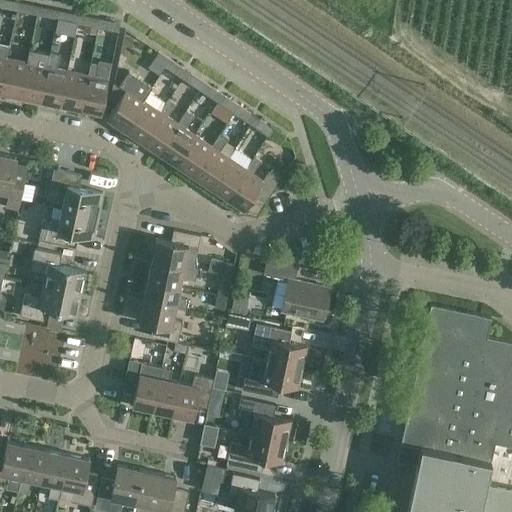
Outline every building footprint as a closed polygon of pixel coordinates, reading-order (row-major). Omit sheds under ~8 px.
[(3,0),(2,7),(16,10),(18,2),(10,0),(3,0)] [(18,2),(16,10),(31,13),(32,5),(18,2)] [(43,16),(57,19),(59,10),(44,7),(43,16)] [(73,13),(59,10),(57,19),(71,22),(73,13)] [(85,25),(97,27),(99,19),(85,16),(83,24),(85,25)] [(99,19),(97,27),(112,30),(114,22),(99,19)] [(85,25),(83,31),(96,34),(97,27),(85,25)] [(93,40),(89,55),(104,58),(107,43),(93,40)] [(26,62),(19,96),(39,100),(47,66),(34,64),(36,53),(28,52),(26,62)] [(67,70),(57,68),(60,55),(50,52),(47,66),(39,100),(60,105),(67,70)] [(153,59),(165,67),(170,60),(158,52),(153,59)] [(26,62),(6,58),(0,85),(0,91),(19,96),(26,62)] [(170,60),(165,67),(177,75),(182,68),(170,60)] [(88,75),(87,75),(80,109),(101,113),(108,79),(95,76),(98,65),(90,63),(88,75)] [(60,105),(80,109),(87,75),(67,70),(60,105)] [(106,117),(124,129),(149,91),(151,88),(127,72),(118,87),(124,91),(106,117)] [(187,82),(199,90),(204,82),(192,74),(187,82)] [(170,79),(165,87),(173,92),(178,85),(170,79)] [(204,82),(199,90),(211,98),(216,90),(204,82)] [(149,91),(124,129),(141,141),(166,102),(149,91)] [(221,104),(233,112),(238,105),(226,97),(221,104)] [(141,141),(158,152),(177,123),(166,117),(175,103),(168,99),(166,102),(141,141)] [(238,105),(233,112),(245,121),(250,113),(238,105)] [(177,123),(158,152),(175,163),(194,135),(185,129),(193,115),(185,110),(177,123)] [(255,127),(267,135),(272,128),(260,120),(255,127)] [(272,128),(267,135),(279,143),(284,136),(272,128)] [(192,175),(209,186),(228,157),(234,148),(228,157),(219,152),(228,138),(220,133),(211,146),(192,175)] [(175,163),(192,175),(211,146),(194,135),(175,163)] [(209,186),(226,197),(251,160),(235,149),(235,148),(234,148),(228,157),(209,186)] [(0,153),(0,202),(18,206),(23,181),(11,178),(16,157),(0,153)] [(251,160),(226,197),(243,209),(253,194),(265,202),(280,179),(267,170),(261,179),(252,173),(261,161),(253,156),(251,160)] [(64,196),(62,207),(98,215),(103,192),(79,186),(81,175),(53,169),(49,188),(59,190),(58,194),(64,196)] [(98,215),(62,207),(59,219),(53,218),(52,221),(42,219),(38,239),(66,245),(69,233),(93,238),(98,215)] [(156,238),(152,259),(197,268),(198,268),(193,267),(200,235),(173,229),(171,241),(156,238)] [(45,273),(43,285),(81,293),(86,271),(59,265),(62,253),(34,248),(29,270),(45,273)] [(210,257),(207,270),(221,273),(220,276),(230,279),(233,263),(210,257)] [(152,259),(147,279),(179,286),(181,277),(195,280),(197,268),(152,259)] [(266,259),(263,274),(288,279),(281,310),(322,319),(323,316),(321,315),(323,306),(325,306),(329,287),(295,280),(298,266),(266,259)] [(143,300),(186,309),(188,299),(177,297),(179,286),(147,279),(143,300)] [(221,282),(218,294),(227,296),(229,284),(221,282)] [(81,293),(43,285),(40,297),(24,293),(20,316),(47,321),(49,310),(76,315),(81,293)] [(227,296),(218,294),(216,307),(224,309),(227,296)] [(234,296),(231,312),(245,315),(248,299),(234,296)] [(186,309),(143,300),(138,321),(153,324),(150,336),(177,342),(182,321),(172,319),(175,307),(186,309)] [(396,461),(416,465),(412,483),(402,481),(395,511),(511,511),(511,360),(511,361),(511,358),(511,340),(486,335),(491,315),(430,302),(400,441),(401,441),(396,461)] [(229,313),(226,323),(247,328),(250,317),(229,313)] [(7,374),(44,377),(48,323),(11,321),(7,374)] [(268,348),(265,359),(302,367),(306,346),(289,342),(291,330),(256,323),(253,335),(251,344),(268,348)] [(186,353),(187,344),(175,341),(173,350),(186,353)] [(297,389),(302,367),(265,359),(263,370),(253,368),(251,378),(244,377),(242,389),(277,397),(280,385),(297,389)] [(162,367),(149,364),(130,360),(123,389),(135,392),(132,405),(152,410),(162,367)] [(152,410),(172,414),(179,381),(169,379),(171,369),(162,367),(152,410)] [(216,370),(213,387),(224,389),(228,372),(216,370)] [(192,384),(179,381),(172,414),(193,418),(196,405),(207,407),(209,398),(211,386),(213,378),(194,374),(192,384)] [(211,386),(209,398),(222,400),(224,389),(213,387),(211,386)] [(252,421),(249,433),(286,441),(290,420),(273,416),(275,404),(240,397),(238,409),(244,410),(242,419),(252,421)] [(214,449),(219,429),(204,425),(199,446),(214,449)] [(286,441),(249,433),(247,444),(231,441),(226,463),(261,471),(264,459),(281,463),(286,441)] [(0,482),(5,483),(4,488),(18,490),(28,445),(6,440),(3,454),(0,453),(0,482)] [(28,445),(18,490),(28,492),(31,479),(41,481),(48,449),(28,445)] [(48,449),(41,481),(51,483),(48,496),(59,499),(68,453),(48,449)] [(68,453),(59,499),(60,495),(71,498),(71,501),(92,506),(98,475),(87,472),(90,458),(68,453)] [(119,499),(135,502),(142,469),(117,464),(114,479),(102,477),(96,506),(117,511),(119,499)] [(207,465),(204,479),(217,482),(220,468),(207,465)] [(142,469),(135,502),(155,506),(153,511),(184,511),(189,491),(173,488),(175,476),(142,469)] [(244,511),(270,511),(274,494),(257,491),(259,479),(232,474),(228,493),(237,495),(234,510),(244,511)]
